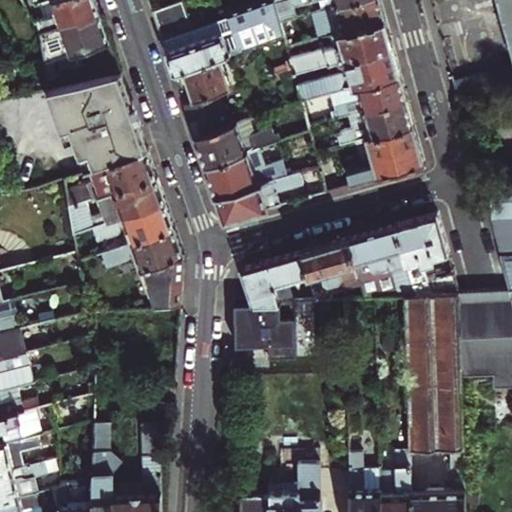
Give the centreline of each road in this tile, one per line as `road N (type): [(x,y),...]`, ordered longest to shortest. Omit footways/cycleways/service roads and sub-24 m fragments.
road 1 (residential): [(206,244),(194,511)]
road 2 (residential): [(124,0),(206,244)]
road 3 (residential): [(206,244),(452,175)]
road 4 (residential): [(452,175),(405,0)]
